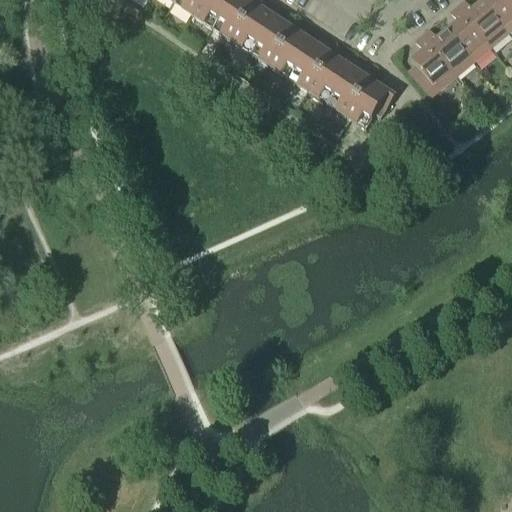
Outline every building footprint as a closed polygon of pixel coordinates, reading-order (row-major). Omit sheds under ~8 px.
[(313,46),(242,0),(178,0),(174,7),(289,83),(313,46)] [(511,34),(511,5),(507,0),(488,0),(482,5),(509,37),(511,34)] [(509,37),(482,5),(472,14),(464,4),(457,10),(491,52),(509,37)] [(457,26),(447,34),(474,66),(491,52),(457,10),(449,17),(457,26)] [(474,66),(447,34),(437,43),(429,33),(422,39),(456,81),(474,66)] [(411,64),(416,70),(408,76),(430,102),(456,81),(422,39),(414,46),(422,55),(411,64)] [(395,100),(313,46),(289,83),(366,134),(375,119),(380,123),(395,100)]
